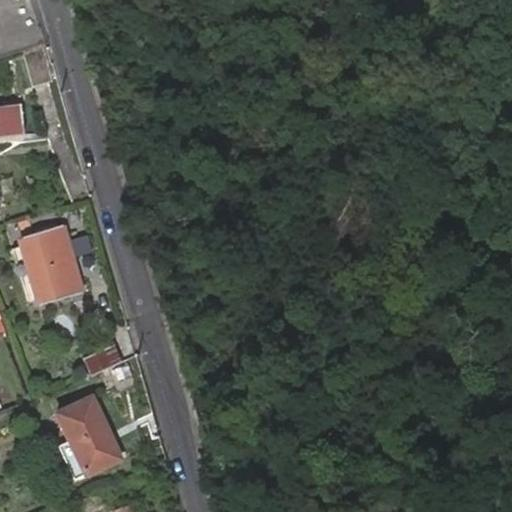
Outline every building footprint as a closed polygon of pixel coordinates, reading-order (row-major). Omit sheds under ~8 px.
[(46,82),(38,50),(17,55),(26,88),(46,82)] [(19,109),(0,111),(0,139),(22,137),(19,109)] [(23,239),(26,247),(35,282),(42,307),(83,295),(64,227),(23,239)] [(35,282),(26,247),(13,251),(23,285),(35,282)] [(90,376),(121,362),(113,345),(83,360),(90,376)] [(90,400),(55,414),(79,469),(114,454),(90,400)]
